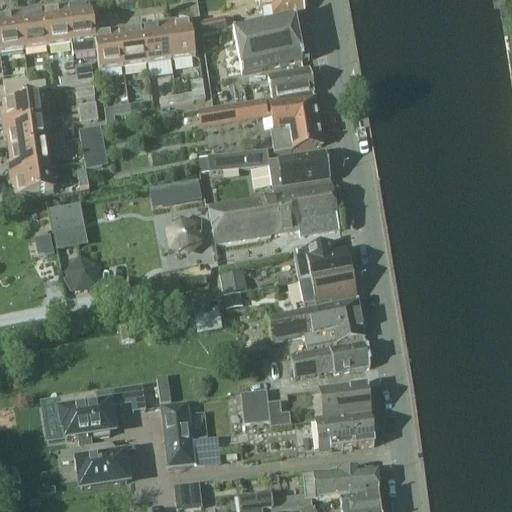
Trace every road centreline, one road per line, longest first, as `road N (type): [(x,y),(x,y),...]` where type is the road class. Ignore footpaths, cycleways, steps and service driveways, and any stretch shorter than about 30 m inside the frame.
road 1 (tertiary): [(399,454),(328,0)]
road 2 (residential): [(399,454),(152,481),(146,421)]
